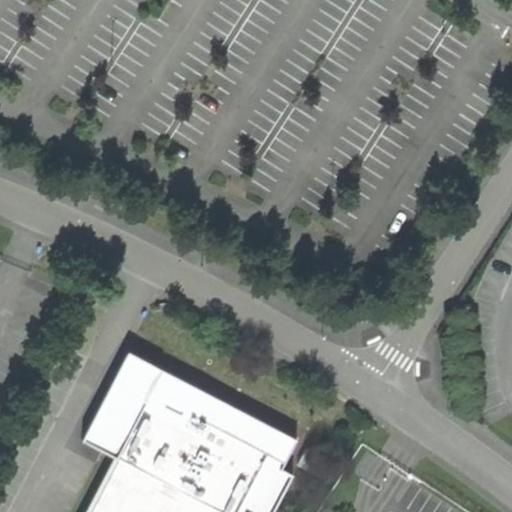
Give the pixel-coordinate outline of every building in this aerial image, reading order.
[(155,310),(148,333),(179,342),(186,319),(155,310)] [(81,440),(114,457),(141,404),(196,432),(202,420),(267,453),(271,455),(283,432),(132,354),(114,390),(109,387),(81,440)] [(236,511),(267,453),(202,420),(196,432),(141,404),(114,457),(85,511),(236,511)] [(297,439),(283,432),(271,455),(267,453),(236,511),(272,511),(292,474),(286,471),(281,469),(297,439)] [(316,454),(306,448),(297,465),(307,470),(316,454)]
